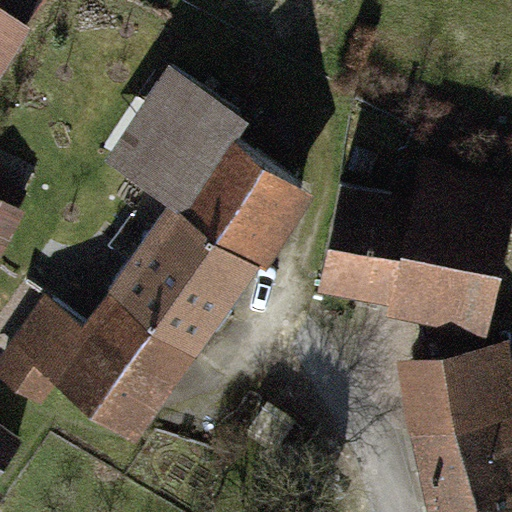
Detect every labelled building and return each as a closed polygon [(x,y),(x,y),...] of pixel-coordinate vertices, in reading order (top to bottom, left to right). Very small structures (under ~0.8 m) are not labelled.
[(0,0),(0,99),(51,31),(9,0),(0,0)] [(450,60),(444,75),(470,85),(476,70),(450,60)] [(259,120),(186,69),(106,180),(153,213),(125,253),(150,271),(248,134),(259,120)] [(71,382),(149,437),(326,190),(248,134),(150,271),(71,382)] [(511,284),(511,184),(436,167),(427,204),(404,306),(402,317),(500,339),(511,284)] [(0,177),(0,273),(36,194),(0,177)] [(427,204),(357,188),(334,291),(404,306),(427,204)] [(1,375),(50,411),(71,382),(150,271),(125,253),(84,224),(34,294),(50,306),(1,375)] [(511,511),(511,344),(406,367),(436,511),(511,511)] [(0,419),(0,477),(28,443),(0,419)]
